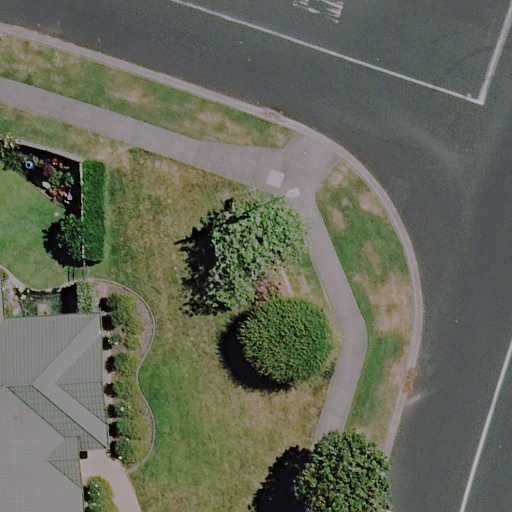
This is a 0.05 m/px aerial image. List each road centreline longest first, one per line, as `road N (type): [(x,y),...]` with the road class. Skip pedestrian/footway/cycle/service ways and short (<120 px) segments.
road 1 (residential): [(511,114),(172,0)]
road 2 (tertiary): [(460,511),(511,343)]
